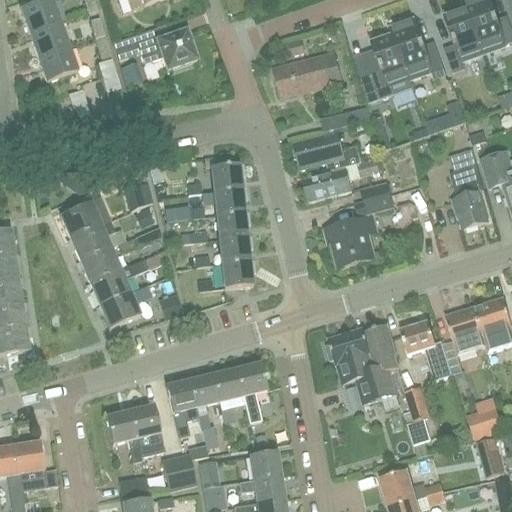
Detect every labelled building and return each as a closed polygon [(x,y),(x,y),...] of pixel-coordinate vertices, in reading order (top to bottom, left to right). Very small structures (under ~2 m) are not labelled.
[(83,0),(88,17),(97,14),(92,0),(83,0)] [(118,0),(118,1),(120,0),(140,0),(143,8),(167,0),(118,0)] [(478,0),(464,5),(467,15),(482,57),(511,46),(511,33),(507,20),(496,24),(487,0),(478,0)] [(30,37),(59,26),(50,2),(21,12),(30,37)] [(462,64),(482,57),(467,15),(446,22),(454,46),(455,49),(444,53),(453,78),(465,73),(462,64)] [(99,21),(90,23),(95,41),(104,39),(99,21)] [(390,31),(394,40),(409,83),(430,75),(433,84),(446,80),(434,46),(423,50),(413,23),(390,31)] [(68,50),(59,26),(30,37),(38,60),(68,50)] [(162,29),(112,47),(118,63),(139,56),(143,67),(161,61),(166,74),(197,64),(186,33),(166,40),(162,29)] [(389,90),(409,83),(394,40),(372,48),(381,72),(381,75),(371,78),(379,104),(392,99),(389,90)] [(305,56),(301,43),(285,48),(289,61),(305,56)] [(105,46),(97,48),(102,64),(110,62),(105,46)] [(76,74),(68,50),(38,60),(47,85),(76,74)] [(275,73),(282,100),(340,85),(333,58),(275,73)] [(112,68),(99,70),(104,100),(117,97),(112,68)] [(71,112),(85,106),(81,96),(67,102),(71,112)] [(458,104),(446,108),(454,130),(466,126),(458,104)] [(367,111),(320,122),(323,135),(370,124),(367,111)] [(381,119),(372,122),(383,153),(391,151),(381,119)] [(473,148),(486,144),(483,134),(470,138),(473,148)] [(338,135),(294,147),(300,173),(326,166),(329,174),(361,166),(356,149),(343,152),(338,135)] [(511,171),(506,154),(480,163),(489,192),(502,188),(511,218),(511,171)] [(356,167),(360,181),(380,176),(376,162),(361,166),(356,167)] [(210,170),(213,194),(242,191),(241,179),(245,179),(243,166),(228,168),(228,167),(225,167),(225,168),(210,170)] [(450,177),(457,201),(453,203),(458,219),(460,218),(464,232),(487,225),(478,195),(485,193),(477,169),(450,177)] [(346,172),(303,183),(309,205),(351,194),(346,172)] [(102,188),(98,176),(84,181),(88,192),(102,188)] [(187,186),(188,198),(200,197),(199,185),(187,186)] [(363,205),(390,197),(387,186),(360,193),(363,205)] [(146,187),(123,193),(129,216),(151,206),(146,187)] [(213,194),(216,218),(245,215),(243,203),(247,203),(246,191),(242,191),(213,194)] [(390,197),(363,205),(364,205),(354,207),(359,223),(324,232),(326,240),(328,239),(337,272),(376,262),(369,237),(377,235),(372,218),(395,212),(390,197)] [(59,219),(70,242),(101,229),(96,217),(103,214),(98,203),(91,206),(91,205),(59,219)] [(394,230),(417,222),(412,208),(389,217),(394,230)] [(165,212),(166,224),(190,221),(188,209),(165,212)] [(190,222),(203,221),(202,209),(189,210),(190,222)] [(147,212),(135,217),(141,231),(153,226),(147,212)] [(216,218),(218,243),(247,239),(246,228),(250,227),(249,215),(245,215),(216,218)] [(70,242),(79,264),(111,250),(106,239),(113,236),(109,225),(101,229),(70,242)] [(0,258),(13,256),(9,231),(0,232),(0,258)] [(194,245),(207,245),(206,234),(193,235),(194,245)] [(218,243),(221,267),(250,264),(249,252),(253,251),(251,239),(247,239),(218,243)] [(118,247),(121,254),(137,247),(134,240),(118,247)] [(111,250),(79,264),(89,286),(120,272),(111,250)] [(13,256),(0,258),(0,282),(17,280),(13,256)] [(195,260),(196,271),(209,269),(208,258),(195,260)] [(120,272),(89,286),(100,310),(131,297),(125,283),(149,273),(144,262),(121,273),(120,272)] [(254,263),(250,264),(221,267),(224,292),(253,289),(251,276),(255,276),(254,263)] [(0,307),(21,305),(17,280),(0,282),(0,307)] [(199,294),(211,293),(210,282),(198,283),(199,294)] [(131,297),(100,310),(109,332),(141,318),(135,306),(149,300),(145,291),(131,297)] [(176,297),(164,301),(171,321),(182,317),(176,297)] [(511,329),(503,302),(474,311),(486,349),(488,355),(511,348),(511,334),(511,333),(511,332),(511,329)] [(0,332),(24,329),(21,305),(0,307),(0,332)] [(486,349),(474,311),(445,320),(457,358),(481,350),(486,349)] [(401,334),(400,334),(408,358),(425,353),(434,384),(452,378),(441,345),(435,347),(428,325),(413,330),(410,327),(402,330),(401,334)] [(397,358),(387,327),(363,334),(363,333),(328,344),(330,349),(325,350),(329,363),(334,362),(341,387),(356,383),(363,406),(396,397),(389,373),(398,370),(395,359),(397,358)] [(0,358),(28,354),(24,329),(0,332),(0,358)] [(267,394),(260,366),(236,372),(242,400),(249,427),(261,424),(254,397),(267,394)] [(242,400),(236,372),(213,378),(220,405),(242,400)] [(213,378),(189,383),(196,411),(220,405),(213,378)] [(196,411),(189,383),(166,389),(178,441),(190,438),(186,424),(198,421),(198,419),(196,411)] [(420,391),(405,395),(411,415),(414,426),(430,421),(420,391)] [(154,408),(129,414),(140,460),(164,455),(160,436),(161,436),(154,408)] [(233,426),(229,410),(221,412),(224,428),(233,426)] [(474,444),(503,435),(496,410),(466,419),(474,444)] [(116,412),(105,415),(106,420),(113,447),(127,444),(132,466),(141,464),(140,460),(129,414),(117,417),(116,412)] [(411,415),(403,417),(406,428),(414,426),(411,415)] [(198,421),(203,441),(212,439),(206,417),(198,419),(198,421)] [(264,436),(254,439),(257,449),(266,446),(264,436)] [(498,441),(479,446),(490,481),(508,476),(498,441)] [(15,449),(20,477),(33,475),(37,500),(48,499),(47,497),(48,497),(40,445),(15,449)] [(0,479),(20,477),(15,449),(0,450),(0,479)] [(253,484),(281,479),(277,455),(249,459),(253,484)] [(175,461),(182,493),(196,490),(189,458),(175,461)] [(221,459),(221,482),(234,482),(234,459),(221,459)] [(182,493),(175,461),(161,464),(168,496),(182,493)] [(198,467),(201,492),(203,492),(219,489),(215,465),(198,467)] [(388,511),(417,503),(408,474),(379,483),(388,511)] [(447,503),(476,495),(470,476),(442,484),(447,503)] [(284,503),(281,479),(253,484),(238,486),(240,497),(255,494),(256,507),(257,507),(284,503)] [(145,481),(119,485),(121,502),(147,498),(145,481)] [(495,485),(499,511),(511,511),(511,493),(510,483),(495,485)] [(441,486),(425,491),(427,500),(444,496),(441,486)] [(219,489),(203,492),(204,499),(222,496),(221,489),(219,489)] [(444,496),(427,500),(429,508),(446,504),(444,496)] [(159,511),(173,510),(172,500),(157,502),(159,511)] [(123,511),(151,511),(150,502),(122,506),(123,511)] [(478,511),(478,502),(457,504),(457,511),(478,511)] [(257,507),(256,507),(234,511),(285,511),(284,503),(257,507)] [(419,511),(417,503),(388,511),(387,511),(419,511)]
